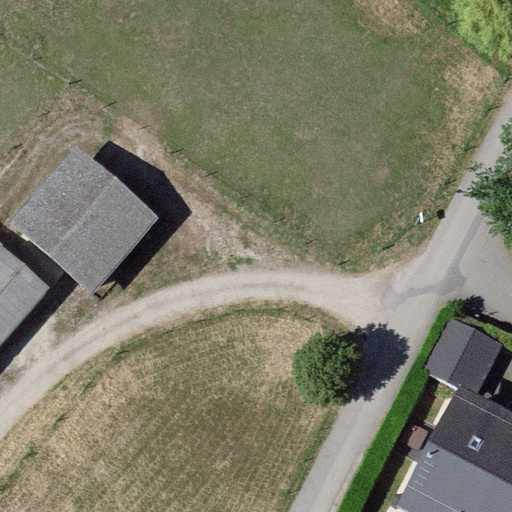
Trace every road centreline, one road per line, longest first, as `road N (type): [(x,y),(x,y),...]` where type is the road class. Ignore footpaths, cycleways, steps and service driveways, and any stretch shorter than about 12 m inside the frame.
road 1 (track): [(408,326),(346,297),(233,287),(151,306),(70,346),(0,407)]
road 2 (residential): [(441,267),(313,511)]
road 3 (residential): [(511,132),(441,267)]
